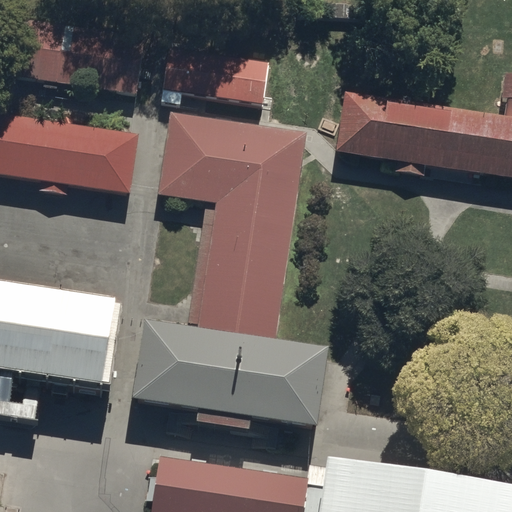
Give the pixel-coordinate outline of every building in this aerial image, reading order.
[(143,39),(23,22),(13,74),(136,96),(143,39)] [(166,50),(161,103),(181,108),(183,95),(262,109),(270,60),(166,50)] [(511,104),(334,77),(324,138),(511,166),(511,104)] [(0,170),(130,190),(139,131),(0,110),(0,170)] [(301,134),(171,115),(154,198),(211,211),(189,313),(184,334),(277,343),(300,146),(301,134)] [(107,398),(119,314),(0,294),(0,381),(4,382),(34,386),(107,398)] [(326,354),(143,323),(127,411),(315,467),(326,354)] [(289,511),(296,467),(148,444),(140,503),(201,511),(289,511)] [(511,511),(511,503),(315,467),(310,511),(511,511)]
